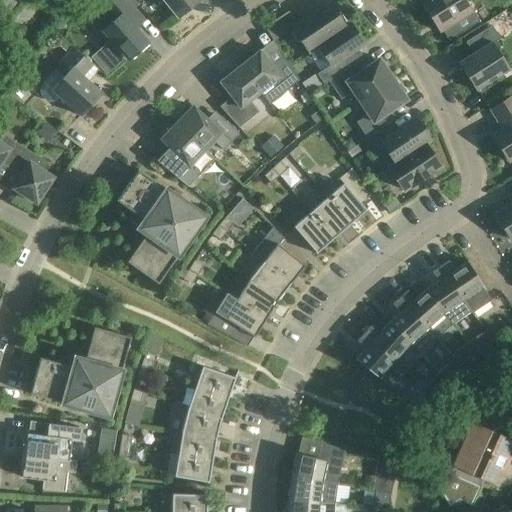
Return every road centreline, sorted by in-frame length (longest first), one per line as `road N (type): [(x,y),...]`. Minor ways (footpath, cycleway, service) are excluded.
road 1 (residential): [(459,209),(353,289),(317,332),(273,426),(258,511)]
road 2 (residential): [(48,231),(136,105),(198,45),(262,0)]
road 3 (residential): [(366,0),(440,98),(467,165),(459,209)]
